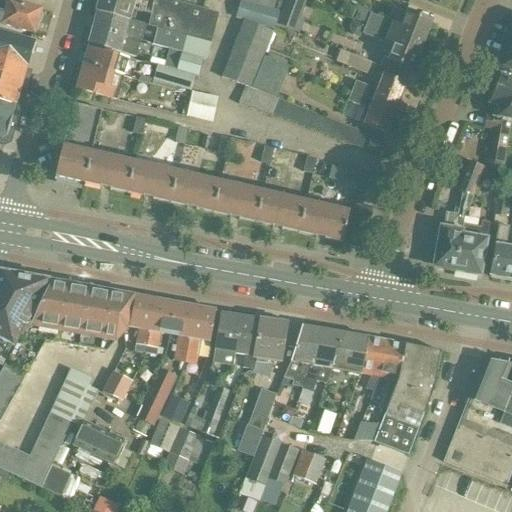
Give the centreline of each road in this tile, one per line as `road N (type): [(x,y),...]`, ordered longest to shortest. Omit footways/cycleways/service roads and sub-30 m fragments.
road 1 (tertiary): [(377,299),(0,226)]
road 2 (residential): [(377,299),(486,0)]
road 3 (residential): [(20,163),(68,0)]
road 4 (tertiary): [(511,323),(377,299)]
